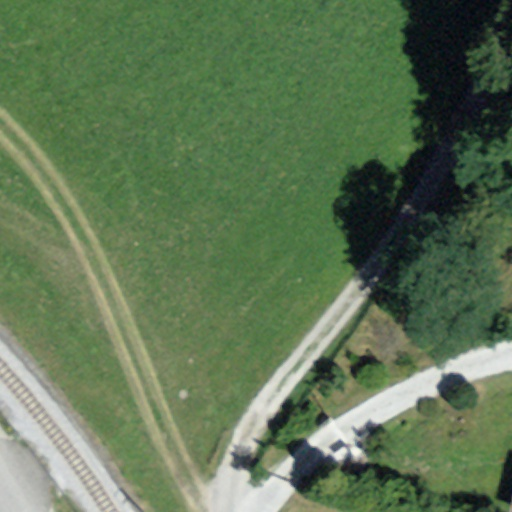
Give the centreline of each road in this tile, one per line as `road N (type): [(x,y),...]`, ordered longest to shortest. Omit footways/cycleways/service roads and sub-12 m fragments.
road 1 (track): [(511,26),(437,195),(231,472),(240,511)]
road 2 (track): [(203,511),(76,220),(0,123)]
